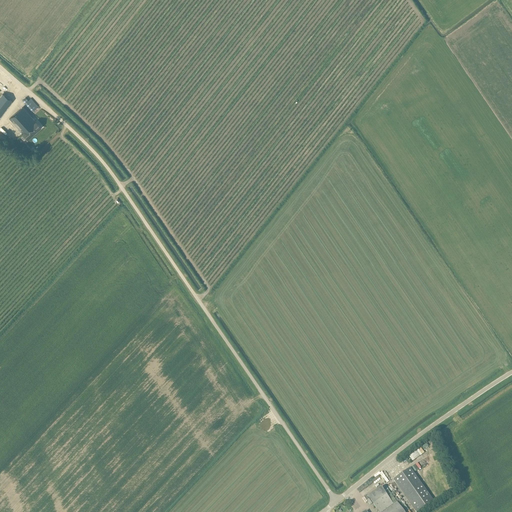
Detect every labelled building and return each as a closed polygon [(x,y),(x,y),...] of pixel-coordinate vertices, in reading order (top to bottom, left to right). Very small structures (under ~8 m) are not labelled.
[(2,94),(0,97),(0,117),(12,102),(2,94)] [(23,100),(33,112),(38,107),(31,98),(28,101),(26,98),(23,100)] [(22,107),(19,111),(9,119),(27,140),(41,127),(36,122),(22,107)] [(0,138),(5,141),(9,143),(12,138),(0,132),(0,138)] [(417,463),(410,468),(414,473),(421,468),(417,463)] [(393,480),(396,484),(416,511),(418,511),(434,501),(413,472),(410,468),(393,480)] [(369,498),(371,502),(378,511),(403,511),(397,502),(386,488),(383,490),(382,488),(369,498)]
